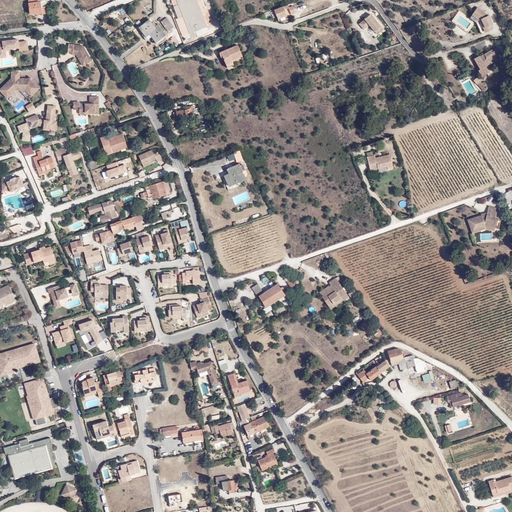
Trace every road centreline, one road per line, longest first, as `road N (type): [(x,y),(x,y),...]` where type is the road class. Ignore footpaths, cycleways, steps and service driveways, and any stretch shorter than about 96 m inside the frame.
road 1 (residential): [(215,284),(511,184)]
road 2 (residential): [(124,70),(250,21),(287,26),(357,0)]
road 3 (residential): [(88,458),(62,376),(53,372),(15,274)]
road 4 (unclassified): [(229,321),(321,497)]
road 5 (residential): [(229,321),(164,338),(139,271),(180,262)]
road 6 (residential): [(372,0),(426,61),(492,42)]
road 7 (residential): [(180,168),(46,210)]
road 8 (unclassified): [(180,168),(215,284)]
